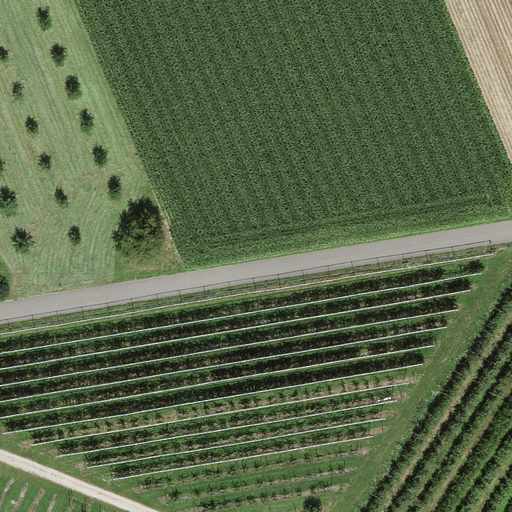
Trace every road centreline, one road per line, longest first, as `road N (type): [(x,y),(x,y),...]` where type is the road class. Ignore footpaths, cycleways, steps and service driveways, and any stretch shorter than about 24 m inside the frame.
road 1 (unclassified): [(511,230),(0,311)]
road 2 (track): [(0,450),(148,511)]
